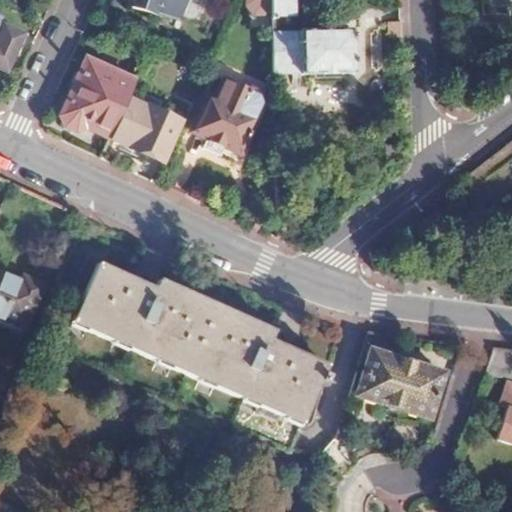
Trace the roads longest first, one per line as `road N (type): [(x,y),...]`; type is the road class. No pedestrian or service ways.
road 1 (tertiary): [(9,149),(319,284)]
road 2 (unknown): [(487,317),(411,511)]
road 3 (tertiary): [(319,284),(374,301),(511,320)]
road 4 (residential): [(427,175),(422,0)]
road 5 (residential): [(9,149),(69,0)]
road 6 (residential): [(319,284),(330,255),(427,175)]
